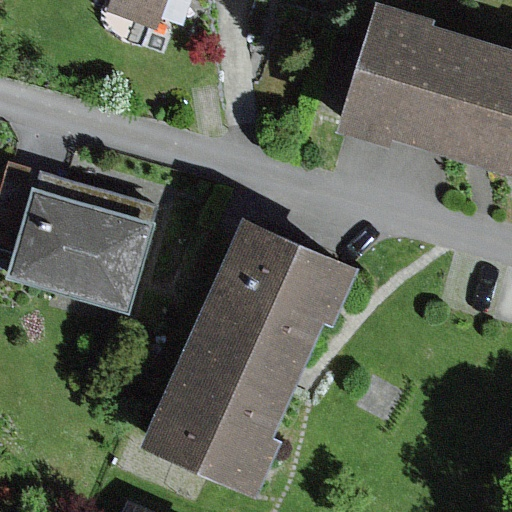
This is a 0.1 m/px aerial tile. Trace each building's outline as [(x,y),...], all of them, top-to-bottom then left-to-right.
[(111,0),(109,7),(161,26),(170,0),(111,0)] [(446,7),(424,0),(385,0),(350,118),(479,157),(511,166),(511,33),(445,13),(446,7)] [(0,247),(19,253),(41,180),(45,167),(12,157),(0,197),(0,247)] [(161,215),(41,180),(19,253),(14,270),(135,305),(161,215)] [(371,255),(253,202),(149,432),(268,485),(293,428),(285,424),(309,370),(336,309),(345,313),(371,255)]
